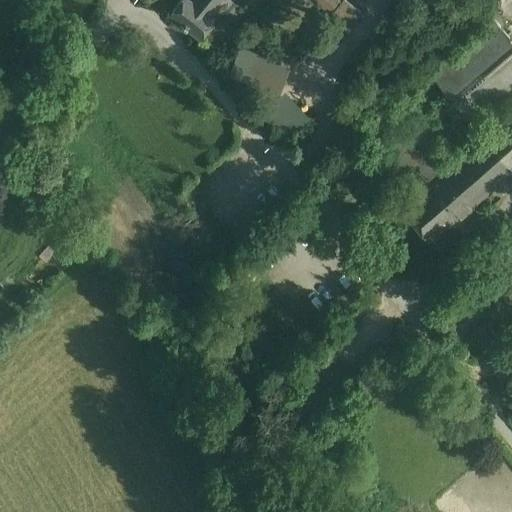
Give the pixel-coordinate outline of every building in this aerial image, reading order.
[(195,0),(180,0),(173,9),(203,34),(217,17),(195,0)] [(195,0),(217,17),(231,0),(195,0)] [(348,24),(361,12),(350,0),(339,0),(332,7),(348,24)] [(511,38),(493,17),(431,71),(476,124),(511,93),(511,38)] [(412,95),(370,130),(383,145),(425,109),(412,95)] [(511,108),(450,162),(443,168),(473,203),(511,169),(511,108)] [(425,109),(383,145),(421,187),(443,168),(450,162),(435,144),(447,133),(425,109)] [(473,203),(443,168),(421,187),(402,203),(431,238),(473,203)]
